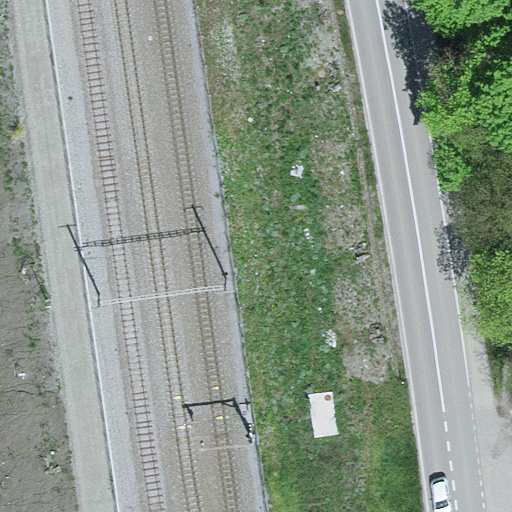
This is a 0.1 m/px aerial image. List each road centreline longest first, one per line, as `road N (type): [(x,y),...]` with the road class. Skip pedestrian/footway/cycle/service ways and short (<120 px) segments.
road 1 (secondary): [(454,511),(375,0)]
road 2 (track): [(21,0),(96,511)]
